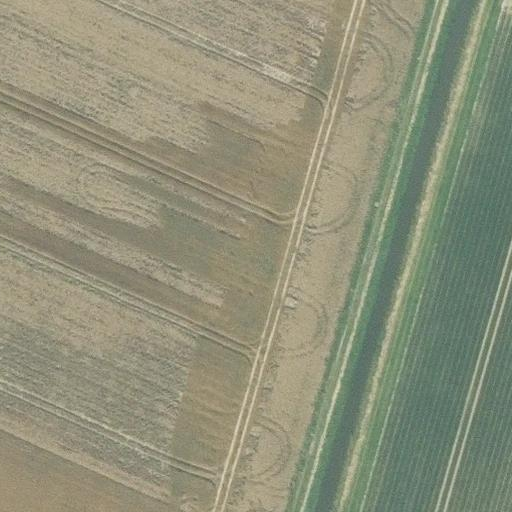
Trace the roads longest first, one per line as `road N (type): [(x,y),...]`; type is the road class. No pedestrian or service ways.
road 1 (track): [(497,0),(351,511)]
road 2 (track): [(440,0),(296,511)]
